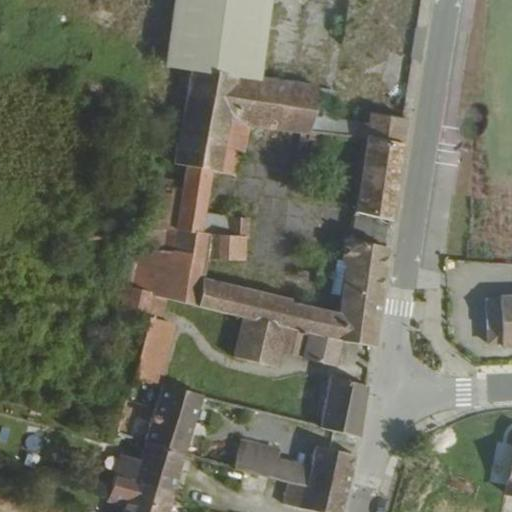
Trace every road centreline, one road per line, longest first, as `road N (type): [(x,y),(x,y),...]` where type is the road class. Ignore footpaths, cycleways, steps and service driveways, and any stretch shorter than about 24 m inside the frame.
road 1 (tertiary): [(391,396),(449,0)]
road 2 (tertiary): [(511,390),(391,396)]
road 3 (tertiary): [(360,511),(391,396)]
